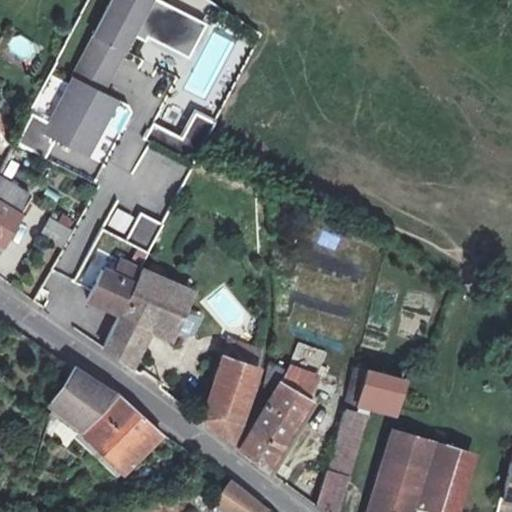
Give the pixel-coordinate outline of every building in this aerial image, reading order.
[(109,91),(138,33),(185,57),(203,21),(160,0),(111,0),(43,135),(87,157),(118,95),(109,91)] [(15,32),(3,48),(28,66),(40,50),(15,32)] [(45,81),(37,109),(51,113),(59,85),(45,81)] [(196,161),(212,120),(190,111),(180,136),(152,125),(145,141),(196,161)] [(107,162),(130,173),(146,138),(123,128),(107,162)] [(0,245),(3,247),(29,203),(0,185),(0,245)] [(125,232),(130,215),(112,210),(107,227),(125,232)] [(94,218),(81,212),(68,235),(80,242),(94,218)] [(124,243),(149,252),(160,221),(135,213),(124,243)] [(84,261),(105,225),(93,219),(80,242),(83,243),(75,256),(84,261)] [(80,242),(68,235),(60,250),(74,257),(75,256),(83,243),(80,242)] [(103,266),(87,299),(119,316),(141,271),(145,264),(134,259),(130,265),(117,259),(112,270),(103,266)] [(187,294),(141,271),(119,316),(103,348),(132,368),(137,358),(134,342),(142,326),(168,339),(187,294)] [(226,340),(220,359),(257,370),(261,351),(226,340)] [(257,370),(220,359),(202,420),(228,441),(240,427),(247,401),(257,370)] [(404,380),(353,367),(347,389),(342,409),(355,413),(360,393),(398,403),(404,380)] [(285,372),(268,368),(264,391),(273,393),(241,451),(269,471),(312,400),(310,399),(314,379),(287,371),(285,372)] [(110,393),(74,369),(60,388),(47,408),(53,411),(80,431),(110,393)] [(113,390),(80,431),(128,477),(137,467),(125,455),(151,425),(113,390)] [(160,433),(151,425),(125,455),(137,467),(164,436),(160,433)] [(348,476),(360,435),(336,428),(325,468),(348,476)] [(439,511),(457,451),(393,429),(368,511),(410,511),(413,505),(435,511),(439,511)] [(327,511),(337,511),(348,476),(325,469),(315,504),(327,511)] [(229,481),(219,501),(229,511),(263,511),(265,511),(229,481)]
